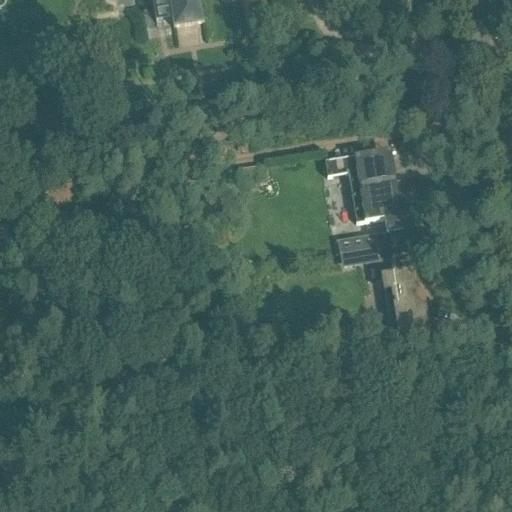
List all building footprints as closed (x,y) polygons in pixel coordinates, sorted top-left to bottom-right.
[(151,0),(156,25),(172,22),(173,31),(204,26),(199,0),(151,0)] [(402,118),(415,117),(421,116),(419,105),(401,107),(402,118)] [(387,186),(382,156),(325,165),(327,181),(347,178),(355,228),(384,223),(386,236),(374,238),(376,253),(395,250),(393,237),(402,235),(396,199),(383,201),(381,187),(387,186)] [(240,191),(266,188),(263,170),(238,173),(240,191)] [(229,187),(229,174),(210,173),(210,187),(229,187)] [(29,198),(42,219),(72,200),(60,180),(29,198)] [(395,250),(376,253),(378,266),(390,264),(393,277),(381,279),(389,331),(396,329),(399,344),(429,339),(424,309),(417,310),(414,289),(415,289),(410,260),(397,262),(395,250)]
